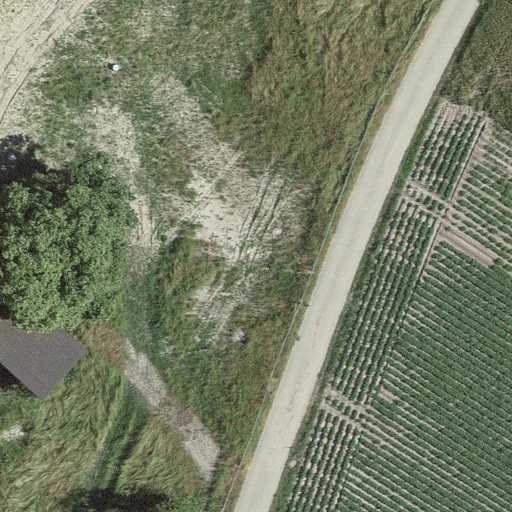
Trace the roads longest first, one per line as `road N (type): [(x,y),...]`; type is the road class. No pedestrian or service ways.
road 1 (unclassified): [(246,511),(359,195),(457,0)]
road 2 (track): [(0,230),(256,483)]
